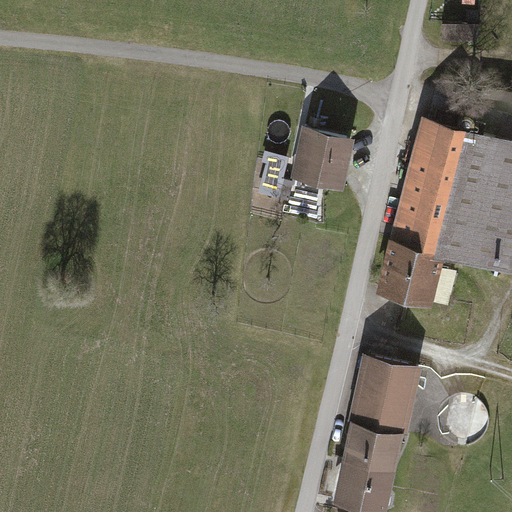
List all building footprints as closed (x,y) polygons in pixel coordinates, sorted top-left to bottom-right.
[(466,23),(443,22),(442,39),(478,41),(480,10),(467,10),(466,23)] [(511,90),(482,87),(481,96),(511,100),(511,90)] [(463,125),(465,127),(468,128),(470,128),(473,128),(475,126),(477,124),(478,122),(478,119),(478,117),(476,114),(474,113),(471,112),(469,112),(466,113),(464,114),(463,117),(462,119),(462,122),(463,125)] [(511,140),(424,117),(377,292),(430,306),(432,298),(448,302),(457,270),(441,266),(445,251),(511,268),(511,140)] [(291,176),(344,188),(355,137),(302,126),(291,176)] [(277,176),(265,173),(260,193),(272,196),(277,176)] [(364,348),(332,495),(385,507),(402,426),(407,427),(421,360),(364,348)]
